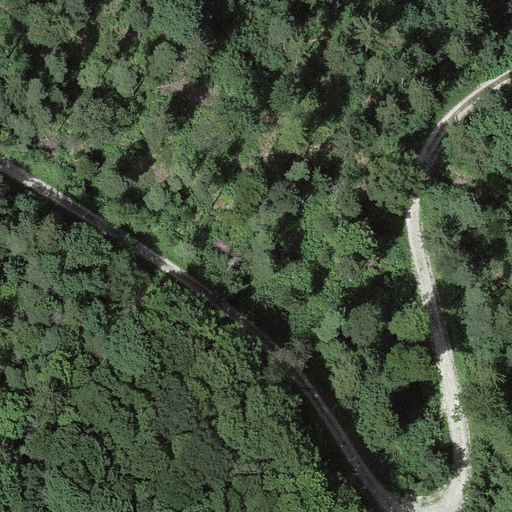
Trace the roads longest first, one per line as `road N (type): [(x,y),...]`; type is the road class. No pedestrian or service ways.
road 1 (track): [(390,511),(250,328),(193,284),(0,170)]
road 2 (track): [(437,511),(455,479),(456,427),(415,198),(424,152),(461,104),(511,70)]
